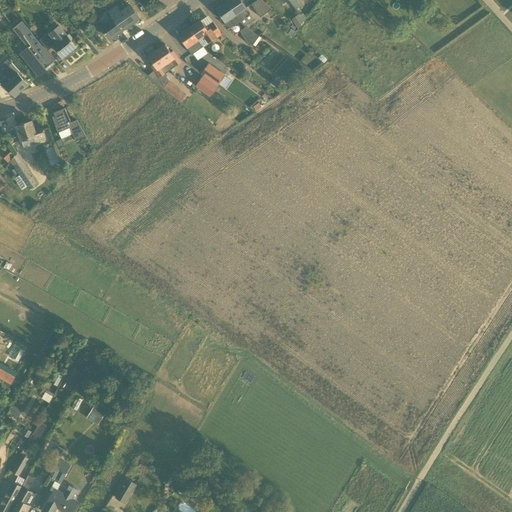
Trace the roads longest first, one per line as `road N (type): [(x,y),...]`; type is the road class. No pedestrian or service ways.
road 1 (tertiary): [(0,108),(106,59),(190,0)]
road 2 (unclassified): [(511,336),(400,511)]
